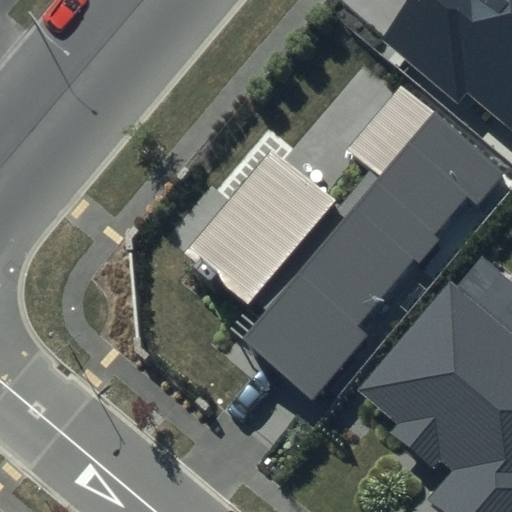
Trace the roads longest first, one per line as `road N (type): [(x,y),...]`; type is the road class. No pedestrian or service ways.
road 1 (tertiary): [(0,168),(143,0)]
road 2 (residential): [(0,376),(157,511)]
